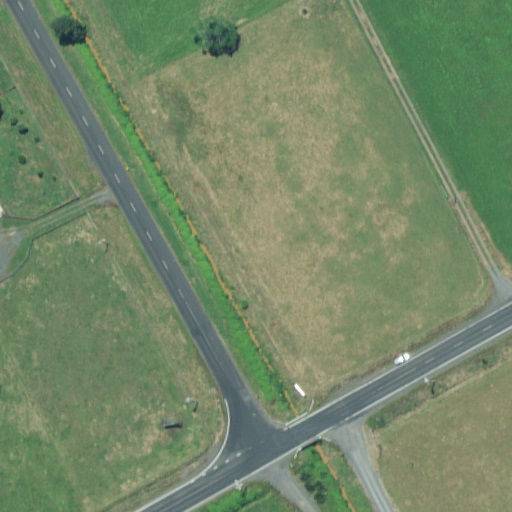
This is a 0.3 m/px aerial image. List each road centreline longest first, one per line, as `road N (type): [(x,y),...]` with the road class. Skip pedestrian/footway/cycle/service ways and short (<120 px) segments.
road 1 (residential): [(16,0),(269,451)]
road 2 (tertiary): [(511,316),(269,451)]
road 3 (tertiary): [(269,451),(162,511)]
